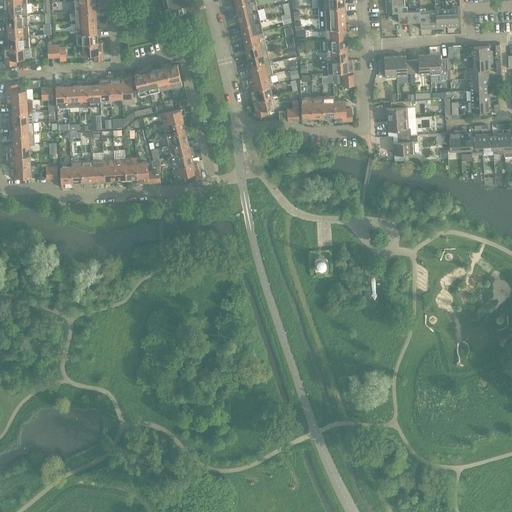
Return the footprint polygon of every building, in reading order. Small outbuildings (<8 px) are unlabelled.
[(73,10),(73,12),(99,10),(99,7),(96,7),(95,0),(88,0),(75,1),(75,10),(73,10)] [(162,0),(165,10),(190,4),(189,0),(162,0)] [(258,0),(253,0),(233,5),(234,8),(236,8),(238,15),(258,10),(256,1),(258,0)] [(385,0),(387,13),(398,12),(399,23),(420,22),(420,29),(437,28),(436,12),(435,12),(421,13),(420,7),(419,7),(420,10),(408,11),(403,11),(402,0),(385,0)] [(4,12),(5,15),(30,14),(30,13),(27,13),(27,3),(6,4),(7,12),(4,12)] [(318,9),(319,18),(345,17),(345,10),(348,9),(347,6),(322,7),(322,8),(318,9)] [(452,8),(446,9),(447,25),(450,25),(450,27),(459,27),(457,6),(452,6),(452,8)] [(435,9),(435,12),(436,12),(437,28),(444,28),(444,25),(447,25),(446,9),(440,9),(440,7),(435,7),(435,9)] [(99,10),(73,12),(73,13),(76,13),(76,22),(97,21),(96,14),(99,14),(99,10)] [(237,22),(238,26),(263,20),(262,19),(260,19),(258,10),(238,15),(240,22),(237,22)] [(30,14),(5,15),(5,19),(7,19),(8,26),(28,25),(28,16),(30,15),(30,14)] [(345,17),(319,18),(320,28),(323,28),(323,29),(349,28),(349,24),(346,24),(345,17)] [(263,20),(238,26),(238,29),(241,29),(243,36),(263,31),(261,22),(263,21),(263,20)] [(74,32),(74,33),(100,32),(100,28),(97,28),(97,21),(76,22),(77,32),(74,32)] [(6,33),(6,37),(31,36),(31,34),(29,34),(28,25),(8,26),(8,33),(6,33)] [(292,27),(285,29),(286,37),(293,35),(292,27)] [(349,28),(323,29),(323,30),(326,30),(326,40),(347,38),(346,31),(349,31),(349,28)] [(305,30),(297,31),(297,39),(305,38),(305,30)] [(242,44),(243,47),(268,41),(267,40),(265,41),(263,31),(243,36),(245,43),(242,44)] [(100,32),(74,33),(74,35),(77,35),(77,44),(83,44),(98,43),(98,42),(97,36),(100,35),(100,32)] [(31,36),(6,37),(6,40),(9,40),(9,47),(9,48),(24,47),(29,47),(29,37),(31,37),(31,36)] [(324,50),(324,51),(350,49),(350,46),(347,46),(347,38),(326,40),(320,40),(321,51),(324,50)] [(268,41),(243,47),(243,51),(246,50),(248,57),(268,53),(266,43),(268,43),(268,41)] [(98,43),(83,44),(83,55),(92,54),(92,61),(104,60),(103,42),(98,42),(98,43)] [(473,46),(474,58),(492,57),(492,50),(489,50),(489,46),(473,46)] [(9,47),(4,47),(5,65),(17,65),(16,59),(25,58),(24,47),(9,48),(9,47)] [(295,47),(287,49),(289,56),(296,54),(295,47)] [(350,49),(324,51),(324,52),(327,52),(327,61),(348,60),(347,53),(350,53),(350,49)] [(247,65),(248,68),(273,62),(272,61),(270,62),(268,53),(248,57),(249,64),(247,65)] [(441,53),(429,54),(431,75),(442,74),(442,71),(448,71),(447,58),(441,58),(441,53)] [(412,60),(413,73),(419,73),(419,75),(431,75),(429,54),(418,55),(418,60),(412,60)] [(378,62),(379,75),(385,75),(385,78),(396,77),(395,56),(384,57),(384,62),(378,62)] [(406,56),(395,56),(396,77),(407,76),(407,73),(413,73),(412,60),(407,60),(406,56)] [(474,58),(474,68),(486,68),(490,68),(490,63),(493,63),(492,57),(474,58)] [(348,60),(327,61),(328,73),(354,71),(353,59),(348,60)] [(273,62),(248,68),(248,72),(251,71),(253,78),(268,75),(273,74),(271,65),(273,64),(273,62)] [(178,64),(166,66),(171,86),(182,83),(178,64)] [(156,69),(156,71),(161,88),(171,86),(166,66),(156,69)] [(469,68),(470,79),(489,78),(488,72),(486,72),(486,68),(474,68),(469,68)] [(156,69),(145,71),(150,91),(161,88),(156,71),(156,69)] [(297,69),(291,71),(293,79),(299,77),(297,69)] [(150,91),(145,71),(134,74),(139,93),(150,91)] [(99,79),(99,84),(100,99),(101,99),(110,99),(110,101),(111,101),(110,75),(106,75),(106,78),(99,79)] [(113,75),(110,75),(111,101),(113,101),(113,98),(122,98),(121,77),(113,78),(113,75)] [(246,87),(247,91),(273,85),(272,83),(270,84),(268,75),(253,78),(247,79),(249,86),(246,87)] [(132,77),(121,77),(122,98),(133,97),(132,77)] [(489,78),(470,79),(471,90),(487,89),(487,85),(489,85),(489,78)] [(85,85),(78,85),(79,106),(90,105),(88,82),(85,82),(85,85)] [(92,82),(88,82),(90,105),(101,104),(101,99),(100,99),(99,84),(92,84),(92,82)] [(68,106),(67,83),(63,83),(64,86),(56,86),(57,107),(68,106)] [(70,83),(67,83),(68,106),(79,106),(78,85),(71,86),(70,83)] [(18,84),(6,84),(7,102),(12,102),(12,101),(27,100),(27,89),(18,90),(18,84)] [(273,85),(247,91),(248,94),(251,93),(252,100),(273,96),(271,87),(273,86),(273,85)] [(487,89),(471,90),(471,101),(490,100),(489,94),(487,94),(487,89)] [(273,96),(252,100),(256,117),(268,115),(267,109),(275,107),(273,96)] [(323,96),(312,97),(314,118),(314,117),(319,117),(319,120),(324,120),(323,96)] [(334,96),(323,96),(324,120),(330,119),(329,117),(335,116),(334,101),(335,101),(334,96)] [(314,118),(312,97),(301,98),(302,118),(309,118),(309,121),(314,120),(314,117),(314,118)] [(10,109),(10,112),(36,111),(36,109),(33,109),(33,100),(27,100),(12,101),(12,102),(12,109),(10,109)] [(335,116),(335,122),(353,121),(352,109),(346,109),(346,100),(335,101),(334,101),(335,116)] [(386,108),(387,119),(408,118),(407,107),(411,107),(410,100),(408,101),(391,102),(391,108),(386,108)] [(490,100),(471,101),(472,112),(488,111),(488,107),(490,106),(490,100)] [(161,114),(163,125),(183,120),(183,121),(186,120),(185,114),(182,115),(181,109),(161,114)] [(36,111),(10,112),(10,116),(13,116),(13,123),(34,122),(33,112),(36,112),(36,111)] [(408,118),(387,119),(388,130),(397,130),(398,136),(411,135),(410,128),(408,129),(408,118)] [(183,120),(163,125),(166,135),(188,130),(187,125),(185,125),(183,121),(183,120)] [(11,130),(11,134),(37,132),(37,131),(34,131),(34,122),(13,123),(14,130),(11,130)] [(188,130),(166,135),(168,146),(188,141),(187,135),(190,135),(188,130)] [(466,130),(460,131),(461,149),(471,149),(472,149),(471,137),(472,137),(471,132),(466,133),(466,130)] [(461,149),(460,131),(453,131),(454,133),(449,134),(450,150),(461,149)] [(37,132),(11,134),(11,137),(14,137),(14,144),(30,144),(35,144),(34,134),(37,134),(37,132)] [(497,136),(493,136),(494,152),(504,152),(503,133),(497,133),(497,136)] [(510,133),(503,133),(504,152),(511,151),(511,134),(510,135),(510,133)] [(411,135),(398,136),(398,142),(393,142),(394,154),(414,152),(414,141),(418,141),(417,134),(411,135)] [(472,149),(471,149),(471,154),(483,153),(482,134),(475,135),(476,137),(472,137),(471,137),(472,149)] [(488,134),(482,134),(483,153),(494,152),(493,136),(488,136),(488,134)] [(188,141),(168,146),(171,156),(193,151),(192,146),(189,147),(188,141)] [(7,152),(7,156),(30,154),(30,144),(14,144),(9,144),(10,152),(7,152)] [(193,151),(171,156),(173,167),(178,166),(178,165),(193,162),(192,157),(195,156),(193,151)] [(30,154),(7,156),(7,159),(10,159),(10,166),(31,165),(30,154)] [(137,157),(125,158),(127,181),(132,181),(132,178),(137,178),(136,163),(137,163),(137,157)] [(125,158),(115,159),(116,179),(122,179),(122,182),(127,181),(125,158)] [(104,159),(93,160),(94,180),(100,180),(100,183),(105,183),(104,159)] [(115,159),(104,159),(105,183),(110,182),(110,179),(116,179),(115,159)] [(159,159),(151,161),(153,167),(161,165),(159,159)] [(93,160),(82,161),(84,184),(89,184),(89,181),(94,180),(93,160)] [(193,162),(178,165),(178,166),(181,177),(189,175),(190,180),(202,178),(198,160),(193,162)] [(71,161),(71,166),(72,166),(73,182),(78,181),(78,184),(84,184),(82,161),(71,161)] [(137,178),(137,183),(155,182),(154,170),(148,170),(148,162),(137,163),(136,163),(137,178)] [(31,165),(10,166),(11,178),(31,176),(31,165)] [(72,166),(71,166),(60,167),(62,188),(73,187),(73,182),(72,166)] [(318,259),(316,259),(316,270),(327,269),(326,259),(318,259)]
